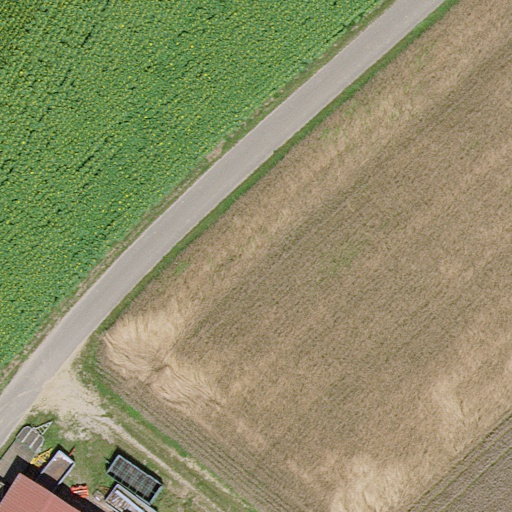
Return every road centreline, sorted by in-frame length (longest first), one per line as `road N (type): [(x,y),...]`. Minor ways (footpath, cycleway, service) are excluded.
road 1 (unclassified): [(410,0),(113,285),(37,372),(0,432)]
road 2 (track): [(209,511),(37,372)]
